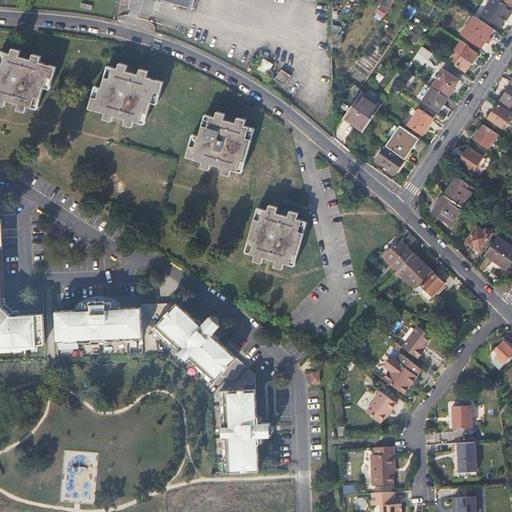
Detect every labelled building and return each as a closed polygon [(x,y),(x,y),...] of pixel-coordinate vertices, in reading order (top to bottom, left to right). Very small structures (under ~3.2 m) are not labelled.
[(161,0),(192,8),(193,0),(161,0)] [(353,0),(349,5),(355,10),(361,0),(353,0)] [(511,8),(500,0),(490,0),(482,13),(499,25),(511,8)] [(493,28),(473,15),(461,34),(480,47),(493,28)] [(458,38),(451,48),(456,52),(454,54),(457,56),(453,62),(464,70),(472,60),(473,61),(478,55),(476,54),(477,53),(468,46),(469,45),(458,38)] [(417,52),(428,60),(433,54),(421,45),(417,52)] [(0,104),(4,106),(6,100),(17,103),(16,109),(25,111),(26,106),(31,107),(34,96),(40,98),(43,87),(50,89),(53,78),(47,76),(50,65),(39,61),(40,56),(32,54),(30,59),(19,55),(20,50),(11,48),(10,53),(5,52),(2,62),(0,61),(0,104)] [(263,59),(257,68),(265,73),(271,63),(263,59)] [(96,98),(91,97),(88,107),(103,112),(102,118),(111,121),(113,115),(125,119),(123,124),(132,126),(133,120),(139,122),(142,111),(147,113),(150,102),(157,104),(160,93),(155,92),(158,81),(146,77),(148,71),(139,68),(138,74),(126,71),(127,64),(119,62),(117,68),(112,66),(109,78),(104,76),(101,86),(99,86),(96,98)] [(47,76),(53,78),(56,67),(50,65),(47,76)] [(107,65),(104,76),(109,78),(112,66),(107,65)] [(442,68),(430,85),(431,86),(446,96),(458,79),(442,68)] [(280,69),(274,79),(284,85),(290,75),(280,69)] [(511,82),(500,99),(511,106),(511,82)] [(437,110),(446,96),(431,86),(422,99),(437,110)] [(342,116),(362,130),(377,109),(379,105),(360,91),(342,116)] [(34,96),(31,107),(31,110),(37,111),(40,98),(34,96)] [(511,116),(511,114),(497,104),(488,117),(504,128),(511,116)] [(433,116),(419,107),(408,123),(421,132),(433,116)] [(142,111),(139,122),(139,123),(144,125),(147,113),(142,111)] [(193,146),(188,144),(185,155),(201,160),(200,166),(208,169),(210,162),(222,166),(221,172),(229,175),(231,169),(236,170),(240,160),(245,161),(251,139),(246,137),(249,126),(243,124),(245,119),(237,116),(235,122),(223,118),(224,113),(217,111),(215,117),(209,115),(206,126),(201,125),(198,135),(197,135),(193,146)] [(204,114),(201,125),(206,126),(209,115),(204,114)] [(497,134),(483,124),(474,137),(488,147),(497,134)] [(385,145),(404,159),(418,138),(399,125),(385,145)] [(246,137),(251,139),(255,128),(249,126),(246,137)] [(191,134),(188,144),(193,146),(197,135),(191,134)] [(394,173),(404,159),(385,145),(375,159),(394,173)] [(467,147),(457,163),(474,175),(485,159),(467,147)] [(240,160),(236,170),(236,171),(241,173),(245,161),(240,160)] [(444,194),(461,206),(474,188),(456,176),(444,194)] [(450,224),(461,206),(444,194),(432,211),(450,224)] [(258,220),(253,218),(247,240),(252,241),(250,252),(255,254),(253,260),(261,262),(263,256),(275,260),(274,265),(281,267),(283,262),(289,263),(292,253),(297,254),(303,232),(298,230),(301,218),(296,217),(297,212),(289,210),(288,216),(276,212),(277,207),(268,204),(266,210),(261,208),(258,220)] [(256,207),(253,218),(258,220),(261,208),(256,207)] [(306,220),(301,218),(298,230),(303,232),(306,220)] [(0,231),(1,232),(0,221),(0,220),(0,351),(35,350),(36,346),(44,346),(42,316),(18,317),(8,317),(1,310),(0,300),(0,292),(0,231)] [(497,235),(503,228),(498,224),(492,232),(497,235)] [(480,250),(492,232),(486,228),(484,230),(477,225),(466,242),(473,247),(475,246),(480,250)] [(511,245),(497,235),(486,252),(497,259),(495,261),(506,269),(511,259),(511,245)] [(384,255),(397,268),(412,252),(398,239),(384,255)] [(252,241),(247,240),(244,252),(249,254),(250,252),(252,241)] [(397,268),(396,269),(414,287),(430,270),(412,252),(397,268)] [(292,253),(289,263),(289,265),(294,266),(297,254),(292,253)] [(432,271),(416,288),(427,299),(443,283),(432,271)] [(8,317),(18,317),(17,313),(12,313),(4,306),(4,300),(0,300),(1,310),(8,317)] [(54,313),(56,346),(83,344),(83,347),(113,345),(113,342),(142,341),(140,309),(119,310),(118,308),(111,308),(104,308),(104,305),(89,305),(89,309),(83,309),(76,309),(76,312),(54,313)] [(153,330),(212,385),(236,360),(218,343),(217,339),(219,337),(215,333),(216,331),(206,322),(205,324),(200,319),(198,321),(194,321),(176,305),(153,330)] [(210,318),(206,322),(216,331),(220,327),(210,318)] [(401,345),(418,357),(425,348),(423,347),(432,335),(417,325),(401,345)] [(497,357),(492,362),(499,368),(511,354),(511,349),(502,341),(494,349),(498,353),(496,356),(497,357)] [(390,369),(384,377),(404,392),(417,374),(416,373),(421,368),(402,353),(397,360),(390,356),(384,365),(390,369)] [(355,365),(350,361),(345,368),(350,372),(355,365)] [(311,385),(320,384),(319,372),(311,372),(311,385)] [(397,402),(380,390),(373,399),(374,400),(366,411),(381,422),(390,409),(391,410),(397,402)] [(219,393),(222,475),(258,473),(256,448),(258,446),(262,446),(262,440),(265,440),(264,425),(261,425),(261,419),(257,419),(255,416),(254,392),(219,393)] [(471,403),(452,404),(454,427),(472,425),(471,403)] [(474,440),(452,442),(454,471),(477,470),(474,440)] [(393,446),(374,447),(374,454),(369,454),(370,483),(392,482),(392,467),(394,467),(393,446)] [(357,494),(357,486),(343,485),(343,493),(357,494)] [(484,485),(465,486),(465,496),(451,497),(452,511),(474,511),(474,495),(484,495),(484,485)] [(394,490),(371,491),(372,504),(380,504),(380,511),(401,511),(401,510),(402,510),(402,503),(395,503),(394,490)] [(355,499),(356,509),(367,507),(366,498),(355,499)]
